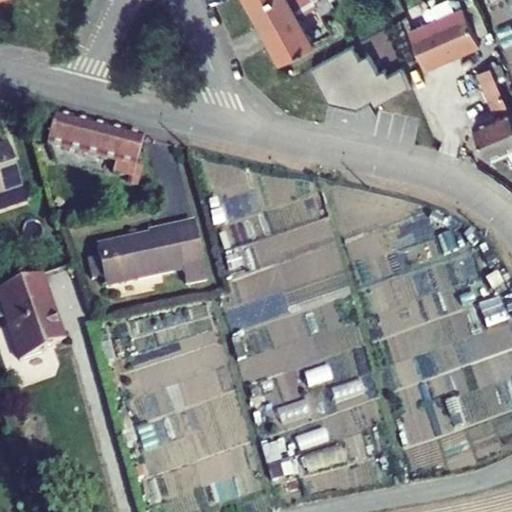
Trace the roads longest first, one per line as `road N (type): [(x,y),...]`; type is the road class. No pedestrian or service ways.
road 1 (residential): [(233,130),(452,181),(511,221)]
road 2 (residential): [(320,511),(511,468)]
road 3 (residential): [(83,92),(233,130)]
road 4 (residential): [(233,130),(179,0)]
